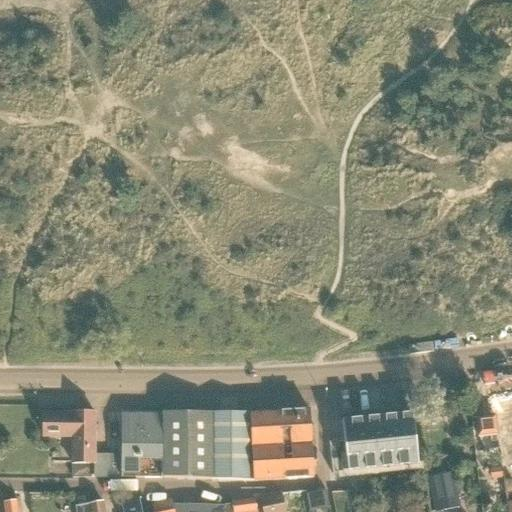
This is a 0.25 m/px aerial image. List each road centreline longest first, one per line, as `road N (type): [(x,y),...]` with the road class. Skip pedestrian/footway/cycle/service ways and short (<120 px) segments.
road 1 (residential): [(0,483),(325,486),(317,377)]
road 2 (tertiary): [(0,382),(317,377)]
road 3 (tertiary): [(317,377),(511,354)]
